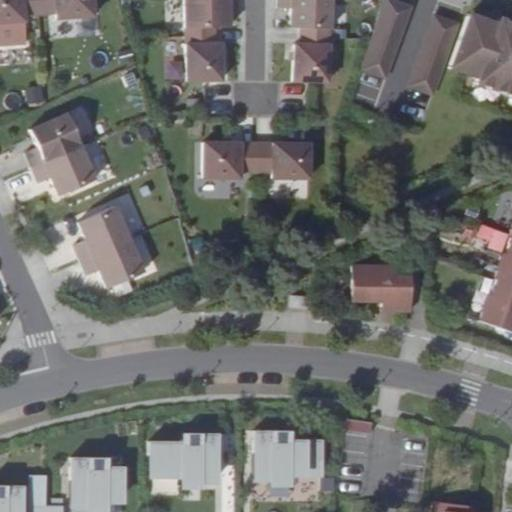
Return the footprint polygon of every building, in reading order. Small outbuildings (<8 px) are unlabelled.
[(36,0),(0,0),(0,27),(23,26),(22,19),(38,18),(36,0)] [(36,0),(38,18),(55,17),(55,23),(92,20),(90,0),(36,0)] [(235,9),(234,0),(181,0),(183,28),(213,27),(227,27),(227,17),(227,9),(235,9)] [(329,0),(276,0),(276,8),(289,8),(288,28),(296,28),(328,29),(329,0)] [(410,8),(388,0),(387,0),(362,70),(385,78),(410,8)] [(457,25),(434,16),(409,87),(432,95),(457,25)] [(495,26),(468,16),(449,69),(476,79),(474,84),(511,98),(511,25),(497,20),(495,26)] [(213,27),(183,28),(184,82),(220,81),(219,44),(213,44),(213,27)] [(286,82),(326,83),(327,42),(328,29),(296,28),(295,42),(288,43),(286,82)] [(23,152),(29,167),(78,146),(64,113),(27,129),(35,147),(23,152)] [(254,143),(202,143),(202,178),(239,178),(239,172),(254,172),(254,143)] [(307,143),(254,143),(254,172),(269,172),(269,178),(306,178),(307,143)] [(78,146),(29,167),(36,183),(48,177),(56,196),(92,180),(78,146)] [(293,198),(294,182),(271,182),(270,197),(293,198)] [(71,245),(78,260),(126,239),(112,206),(75,221),(83,239),(71,245)] [(486,294),(477,320),(511,333),(511,330),(511,223),(507,238),(509,239),(504,254),(501,253),(492,279),(494,280),(489,295),(486,294)] [(126,239),(78,260),(84,275),(96,270),(104,288),(141,272),(126,239)] [(390,311),(409,311),(409,276),(391,276),(391,265),(350,264),(350,301),(381,302),(390,302),(390,311)] [(288,297),(287,308),(306,309),(307,299),(288,297)] [(390,311),(390,302),(381,302),(381,311),(390,311)] [(343,418),(341,430),(367,434),(369,423),(343,418)] [(252,454),(252,477),(269,477),(269,482),(287,482),(287,472),(320,472),(320,440),(288,440),(288,431),(268,431),(268,440),(252,440),(252,454)] [(252,431),(252,440),(268,440),(268,431),(252,431)] [(197,480),(214,480),(214,456),(215,456),(215,443),(199,442),(199,434),(178,433),(178,442),(146,442),(146,474),(178,474),(178,484),(197,484),(197,480)] [(215,434),(199,434),(199,442),(215,443),(215,434)] [(69,467),(68,481),(69,481),(69,504),(85,504),(85,509),(104,509),(104,499),(120,499),(120,481),(121,481),(121,467),(105,467),(105,458),(85,458),(85,467),(69,467)] [(69,458),(69,467),(85,467),(85,458),(69,458)] [(19,511),(20,509),(20,495),(5,495),(5,486),(0,485),(0,511),(19,511)] [(21,486),(5,486),(5,495),(20,495),(21,486)] [(469,511),(471,507),(432,502),(430,511),(469,511)]
